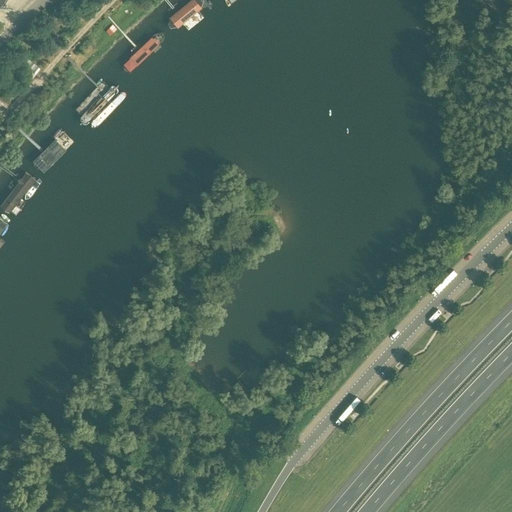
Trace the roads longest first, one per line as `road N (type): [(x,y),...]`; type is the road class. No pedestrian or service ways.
road 1 (motorway): [(511,321),(338,511)]
road 2 (motorway): [(368,511),(511,355)]
road 3 (track): [(113,0),(0,124)]
